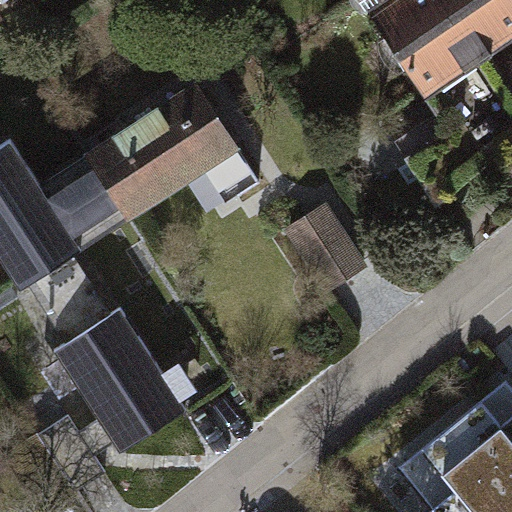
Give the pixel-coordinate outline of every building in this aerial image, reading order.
[(511,0),(361,0),(429,100),(503,51),(511,44),(511,0)] [(511,63),(503,51),(429,100),(438,121),(397,149),(444,217),(511,170),(511,63)] [(198,75),(82,141),(130,216),(242,145),(198,75)] [(130,216),(82,141),(44,164),(16,122),(0,131),(0,265),(15,289),(130,216)] [(328,200),(285,227),(327,290),(369,264),(328,200)] [(79,391),(118,457),(191,409),(184,399),(202,387),(181,354),(163,366),(120,302),(35,362),(59,403),(79,391)] [(511,511),(511,381),(508,376),(400,466),(437,511),(511,511)] [(69,412),(36,433),(74,491),(106,470),(69,412)] [(36,433),(4,454),(42,511),(74,491),(36,433)]
